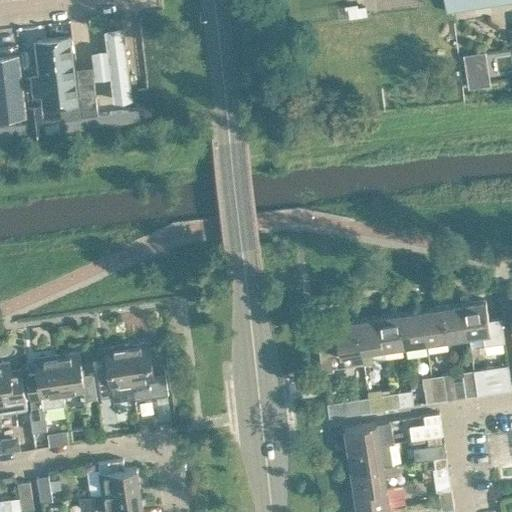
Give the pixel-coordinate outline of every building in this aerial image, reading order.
[(511,0),(443,0),(445,11),(511,0)] [(363,17),(344,19),(346,30),(364,28),(363,17)] [(124,25),(105,27),(107,49),(93,51),(97,79),(111,78),(113,98),(132,96),(124,25)] [(81,107),(72,31),(35,35),(39,71),(30,72),(33,95),(42,94),(44,111),(81,107)] [(0,119),(26,116),(19,52),(0,54),(0,119)] [(96,96),(92,64),(76,66),(80,98),(96,96)] [(461,66),(462,98),(487,98),(486,65),(461,66)] [(148,87),(136,89),(138,108),(139,119),(151,118),(148,87)] [(138,108),(109,111),(98,113),(96,96),(80,98),(82,115),(84,126),(139,119),(138,108)] [(32,133),(84,126),(82,115),(43,119),(41,104),(29,105),(31,121),(32,133)] [(0,136),(32,133),(31,121),(0,124),(0,136)] [(486,299),(465,302),(470,334),(483,332),(485,344),(505,341),(501,317),(489,319),(486,299)] [(470,334),(465,302),(443,305),(448,337),(470,334)] [(448,337),(443,305),(422,309),(427,340),(448,337)] [(427,340),(422,309),(400,312),(405,344),(427,340)] [(405,344),(400,312),(379,315),(384,347),(405,344)] [(384,347),(379,315),(358,318),(364,362),(375,360),(373,349),(384,347)] [(364,362),(358,318),(316,325),(323,371),(334,369),(332,355),(352,352),(353,364),(364,362)] [(149,340),(127,343),(134,394),(135,399),(139,398),(139,394),(152,393),(152,397),(168,395),(163,355),(151,357),(149,340)] [(134,394),(127,343),(106,347),(108,363),(97,364),(102,397),(114,395),(113,385),(117,385),(118,393),(122,396),(134,394)] [(79,351),(57,354),(64,393),(84,390),(85,400),(98,398),(94,372),(82,374),(79,351)] [(26,366),(32,409),(30,409),(33,430),(48,428),(45,407),(65,404),(64,393),(57,354),(36,357),(37,365),(26,366)] [(0,412),(28,408),(24,382),(22,371),(11,372),(9,361),(0,362),(0,412)] [(511,388),(511,387),(508,364),(475,369),(479,393),(511,388)] [(479,393),(475,369),(462,370),(463,378),(454,380),(457,397),(479,393)] [(457,397),(454,380),(453,372),(433,375),(434,385),(437,400),(457,397)] [(437,400),(434,385),(433,375),(423,376),(427,401),(437,400)] [(412,389),(391,392),(393,406),(414,403),(412,389)] [(393,406),(391,392),(382,393),(384,408),(393,406)] [(369,396),(327,402),(329,417),(371,410),(369,396)] [(441,420),(425,422),(410,425),(412,439),(443,434),(441,420)] [(380,443),(377,421),(342,427),(344,436),(347,436),(349,448),(380,443)] [(119,432),(119,441),(138,443),(139,434),(119,432)] [(47,453),(64,450),(62,438),(45,441),(47,453)] [(390,441),(380,443),(349,448),(351,461),(348,461),(349,470),(394,463),(390,441)] [(447,455),(445,442),(414,446),(416,460),(434,457),(447,455)] [(448,465),(447,455),(434,457),(435,467),(448,465)] [(99,461),(103,492),(140,487),(137,466),(125,468),(123,458),(99,461)] [(398,462),(394,463),(349,470),(350,479),(353,478),(355,491),(387,486),(386,477),(400,474),(398,462)] [(49,473),(37,475),(41,501),(53,499),(49,473)] [(34,507),(30,480),(18,482),(22,509),(34,507)] [(399,484),(387,486),(355,491),(357,504),(354,504),(355,511),(360,511),(390,508),(402,506),(399,484)] [(143,507),(140,487),(103,492),(95,494),(97,511),(136,511),(136,508),(143,507)] [(453,498),(452,488),(439,490),(440,500),(453,498)] [(455,508),(453,498),(440,500),(442,510),(455,508)]
